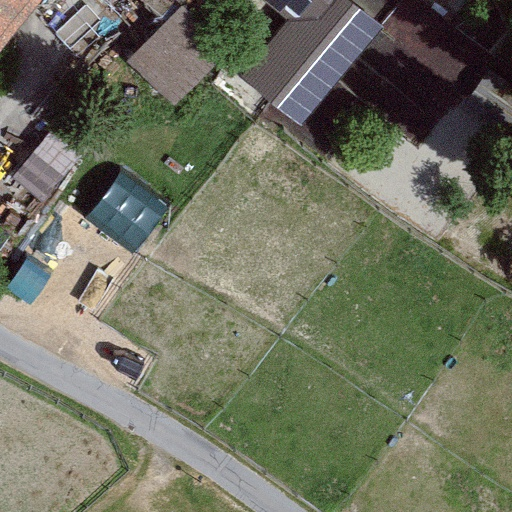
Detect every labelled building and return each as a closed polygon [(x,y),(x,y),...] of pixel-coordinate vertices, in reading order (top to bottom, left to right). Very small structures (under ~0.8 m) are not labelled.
[(0,0),(0,57),(44,0),(0,0)] [(184,0),(183,0),(124,64),(171,107),(231,44),(184,0)] [(273,0),(289,13),(243,67),(300,116),(383,19),(360,0),(273,0)] [(47,181),(80,146),(59,126),(26,160),(47,181)] [(121,175),(91,215),(134,246),(163,207),(121,175)]
